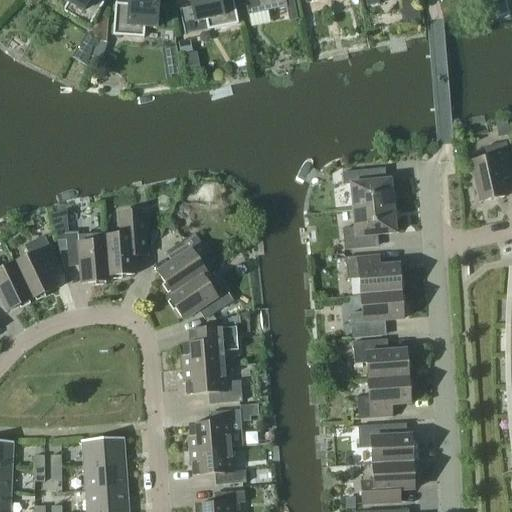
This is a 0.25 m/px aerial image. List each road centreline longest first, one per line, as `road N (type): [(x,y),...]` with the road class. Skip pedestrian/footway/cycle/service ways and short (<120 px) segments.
road 1 (residential): [(158,511),(145,345),(128,323),(100,314),(66,322),(32,334),(0,359)]
road 2 (unclassified): [(449,511),(432,243)]
